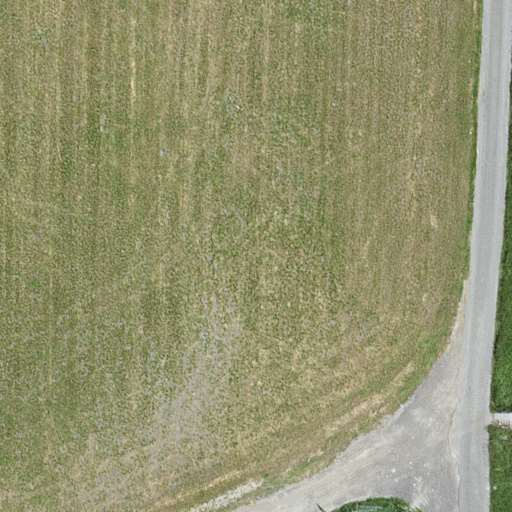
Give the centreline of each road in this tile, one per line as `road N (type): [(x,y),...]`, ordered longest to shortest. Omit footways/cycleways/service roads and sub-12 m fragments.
road 1 (unclassified): [(495,0),(477,418)]
road 2 (unclassified): [(477,418),(283,511)]
